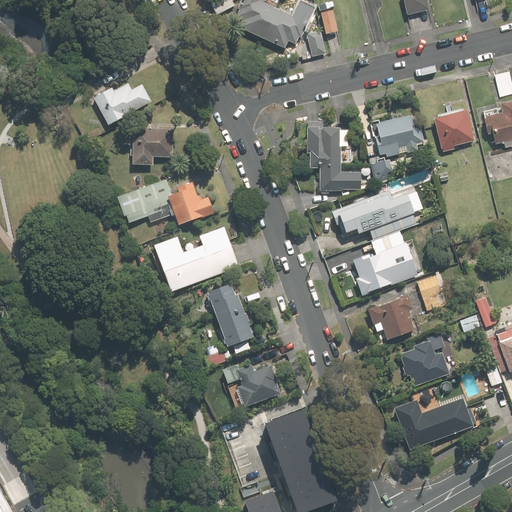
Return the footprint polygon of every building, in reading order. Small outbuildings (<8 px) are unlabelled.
[(219,0),(211,4),(216,15),(236,6),(232,0),(219,0)] [(260,1),(261,0),(241,0),(238,8),(241,9),(237,20),(242,22),(239,28),(285,49),(288,41),(297,45),(310,16),(296,10),(293,16),(260,1)] [(427,0),(404,0),(409,15),(430,10),(427,0)] [(320,13),(326,34),(338,31),(333,10),(320,13)] [(325,52),(320,30),(306,33),(311,55),(325,52)] [(495,76),(500,97),(511,94),(511,82),(510,72),(495,76)] [(94,98),(109,125),(152,102),(142,84),(132,90),(128,84),(114,92),(112,88),(94,98)] [(503,114),(486,117),(489,133),(493,133),(495,144),(511,140),(511,101),(501,104),(503,114)] [(468,110),(435,118),(442,149),(475,141),(468,110)] [(412,115),(377,123),(382,145),(378,146),(381,155),(387,154),(387,156),(399,154),(398,148),(406,147),(407,152),(418,150),(417,144),(425,143),(422,128),(415,130),(412,115)] [(341,172),(340,128),(323,128),(323,124),(307,124),(308,152),(310,152),(311,168),(320,168),(320,191),(362,191),(362,172),(341,172)] [(174,128),(134,127),(133,164),(154,165),(154,157),(174,158),(174,128)] [(390,159),(372,164),(376,182),(395,177),(390,159)] [(128,223),(172,207),(179,226),(215,213),(209,197),(200,200),(194,182),(177,188),(179,193),(172,196),(166,179),(118,196),(128,223)] [(357,229),(359,235),(370,231),(373,238),(418,222),(414,209),(412,205),(408,194),(393,199),(390,191),(332,211),(337,224),(343,221),(347,233),(357,229)] [(155,245),(172,292),(240,268),(225,227),(199,236),(202,245),(183,251),(178,237),(155,245)] [(363,295),(418,275),(402,230),(372,241),(376,253),(354,261),(360,277),(357,278),(363,295)] [(464,270),(453,273),(460,294),(470,290),(464,270)] [(416,283),(427,311),(447,303),(436,275),(416,283)] [(208,292),(228,348),(255,338),(235,283),(208,292)] [(388,340),(415,329),(407,310),(413,309),(408,296),(369,311),(374,324),(381,322),(388,340)] [(486,327),(496,323),(486,297),(476,301),(486,327)] [(511,338),(500,343),(511,373),(511,372),(511,338)] [(414,387),(450,374),(442,353),(435,355),(430,340),(414,346),(415,348),(400,354),(408,375),(410,374),(414,387)] [(390,362),(385,350),(369,356),(374,369),(390,362)] [(209,368),(228,361),(224,352),(206,358),(209,368)] [(236,381),(245,408),(283,394),(272,364),(254,371),(252,364),(240,369),(238,364),(223,370),(228,384),(236,381)] [(486,370),(491,387),(503,383),(497,367),(486,370)] [(476,392),(487,389),(481,372),(470,375),(476,392)] [(394,408),(410,450),(473,426),(463,398),(423,413),(418,399),(394,408)] [(295,413),(256,427),(285,511),(303,511),(327,504),(295,413)] [(273,475),(270,467),(257,472),(260,480),(273,475)] [(271,511),(263,492),(238,503),(241,511),(271,511)]
